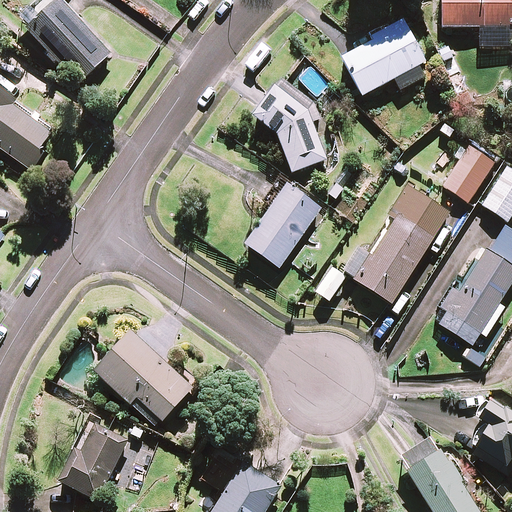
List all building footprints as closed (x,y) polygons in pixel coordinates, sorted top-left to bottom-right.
[(511,30),(511,0),(442,0),(443,32),(511,30)] [(29,38),(51,60),(49,62),(57,70),(59,69),(78,89),(111,58),(62,6),(29,38)] [(432,77),(403,24),(372,41),(376,47),(344,65),(363,101),(396,83),(402,94),(432,77)] [(329,88),(308,64),(295,76),(316,100),(329,88)] [(277,92),(255,123),(276,138),(291,178),(328,164),(310,115),(277,92)] [(18,107),(0,94),(0,151),(33,175),(45,157),(41,154),(53,137),(16,110),(18,107)] [(495,166),(470,149),(444,190),(469,206),(495,166)] [(511,219),(511,172),(507,170),(482,209),(508,226),(511,219)] [(323,213),(289,188),(245,248),(280,273),(323,213)] [(450,219),(407,191),(389,219),(395,223),(372,260),(359,253),(344,277),(392,308),(450,219)] [(439,328),(473,350),(482,338),(486,340),(505,311),(499,307),(511,288),(511,233),(506,229),(461,297),(455,293),(441,312),(447,316),(439,328)] [(332,271),(317,297),(331,305),(332,303),(341,308),(355,285),(332,271)] [(194,392),(132,339),(98,379),(159,433),(194,392)] [(491,365),(470,352),(464,362),(485,375),(491,365)] [(511,418),(489,403),(477,422),(485,427),(470,449),(507,473),(511,465),(511,418)] [(110,430),(93,421),(60,486),(99,505),(131,440),(110,430)] [(449,455),(445,458),(435,443),(401,465),(431,511),(478,511),(460,483),(465,480),(449,455)] [(226,485),(232,489),(216,511),(269,511),(282,493),(245,468),(240,476),(234,473),(226,485)]
